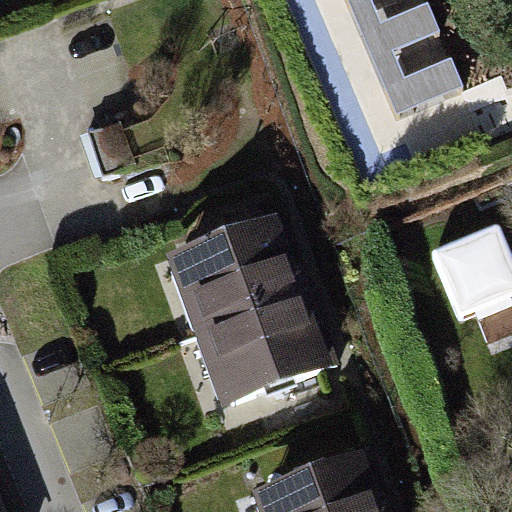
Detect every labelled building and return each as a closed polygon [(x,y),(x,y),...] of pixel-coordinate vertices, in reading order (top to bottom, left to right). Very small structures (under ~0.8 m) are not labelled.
[(347,0),(400,118),(462,91),(452,69),(406,89),(392,59),(441,37),(429,11),(383,32),(371,7),(386,0),(347,0)] [(286,227),(178,264),(204,342),(313,303),(286,227)] [(438,250),(462,326),(511,310),(511,239),(509,229),(438,250)] [(313,303),(204,342),(231,415),(340,376),(313,303)] [(390,511),(374,464),(265,501),(268,511),(390,511)]
